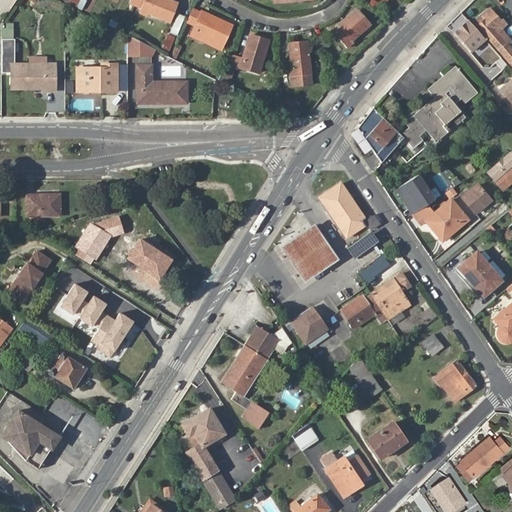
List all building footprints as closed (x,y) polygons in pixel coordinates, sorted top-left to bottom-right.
[(53,0),(51,12),(61,14),(64,2),(53,0)] [(164,1),(164,0),(128,0),(127,5),(139,10),(138,12),(146,15),(147,12),(169,21),(175,5),(164,1)] [(219,20),(192,8),(185,22),(194,26),(191,34),(198,37),(199,34),(222,45),(229,29),(218,24),(219,20)] [(356,9),(347,17),(350,20),(358,12),(356,9)] [(511,65),(511,49),(511,46),(511,41),(502,30),(507,25),(501,18),(500,19),(490,9),(474,22),(511,65)] [(350,20),(347,17),(338,25),(345,33),(338,39),(347,48),(353,42),(352,41),(369,25),(358,12),(350,20)] [(218,24),(229,29),(231,25),(219,20),(218,24)] [(486,39),(469,20),(456,32),(472,51),(486,39)] [(167,34),(161,48),(170,51),(176,37),(167,34)] [(250,35),(242,58),(240,57),(238,65),(259,72),(268,40),(250,35)] [(317,38),(322,50),(328,47),(324,35),(317,38)] [(302,45),(302,41),(288,42),(290,66),(287,67),(288,75),(291,74),(292,86),(312,84),(309,44),(302,45)] [(154,59),(155,44),(128,42),(127,57),(154,59)] [(238,65),(240,57),(231,54),(228,62),(238,65)] [(83,70),(83,90),(100,90),(100,89),(105,89),(105,93),(122,93),(122,65),(107,65),(107,70),(83,70)] [(16,66),(16,86),(48,86),(48,90),(47,92),(60,92),(60,66),(16,66)] [(143,66),(143,105),(191,105),(191,83),(157,83),(157,66),(143,66)] [(229,66),(225,78),(231,80),(235,69),(229,66)] [(456,67),(454,69),(460,78),(463,76),(456,67)] [(429,88),(434,94),(441,101),(449,95),(456,103),(461,99),(465,103),(475,96),(468,87),(470,85),(463,76),(460,78),(454,69),(443,77),(445,80),(438,86),(436,83),(429,88)] [(443,77),(436,83),(438,86),(445,80),(443,77)] [(511,82),(502,92),(511,101),(511,100),(511,82)] [(477,94),(470,85),(468,87),(475,96),(477,94)] [(409,128),(407,130),(414,137),(418,134),(415,130),(421,125),(425,121),(437,136),(445,130),(447,133),(450,130),(448,127),(454,123),(457,125),(460,123),(441,101),(434,94),(432,95),(435,98),(437,101),(429,107),(428,104),(413,116),(415,118),(407,125),(409,128)] [(449,95),(441,101),(460,123),(465,119),(453,105),(456,103),(449,95)] [(283,97),(283,110),(298,110),(298,98),(283,97)] [(435,98),(428,104),(429,107),(437,101),(435,98)] [(356,129),(380,163),(383,161),(387,156),(404,137),(375,108),(356,129)] [(405,122),(407,125),(415,118),(413,116),(405,122)] [(435,143),(447,133),(445,130),(437,136),(425,121),(421,125),(435,143)] [(414,137),(407,130),(402,134),(408,142),(414,137)] [(511,182),(511,154),(511,153),(488,172),(495,180),(494,180),(503,190),(511,182)] [(419,177),(398,191),(411,210),(413,208),(417,214),(431,204),(436,202),(419,177)] [(364,220),(340,185),(320,199),(347,238),(364,226),(361,222),(364,220)] [(471,193),(486,207),(493,201),(480,186),(471,193)] [(477,215),(486,207),(471,193),(464,199),(477,215)] [(26,196),(26,216),(59,216),(59,195),(26,196)] [(448,232),(451,236),(470,221),(453,201),(438,213),(431,204),(417,214),(415,215),(424,226),(429,222),(441,237),(448,232)] [(116,207),(117,213),(128,211),(126,204),(116,207)] [(113,208),(101,212),(109,236),(119,228),(113,208)] [(368,224),(366,226),(368,230),(371,228),(372,229),(380,224),(375,215),(366,221),(368,224)] [(314,224),(279,246),(303,283),(338,260),(314,224)] [(445,242),(451,236),(448,232),(441,237),(445,242)] [(139,239),(127,258),(159,278),(164,270),(161,269),(168,257),(139,239)] [(356,252),(361,263),(381,255),(376,243),(356,252)] [(22,301),(31,288),(30,287),(34,281),(35,283),(43,272),(42,271),(51,258),(37,249),(29,262),(28,262),(17,279),(18,280),(9,293),(22,301)] [(478,254),(463,267),(474,280),(472,282),(485,297),(502,282),(478,254)] [(164,270),(171,259),(168,257),(161,269),(164,270)] [(474,280),(463,267),(460,269),(472,282),(474,280)] [(402,274),(371,294),(387,319),(409,305),(401,292),(410,286),(402,274)] [(89,293),(75,284),(61,305),(100,329),(92,342),(99,346),(97,349),(112,358),(135,323),(121,314),(117,321),(103,313),(107,306),(94,298),(90,305),(84,301),(89,293)] [(387,319),(371,294),(350,308),(349,306),(341,311),(353,328),(373,315),(380,324),(387,319)] [(501,327),(498,331),(498,332),(498,336),(500,339),(502,340),(504,342),(507,342),(511,341),(511,340),(511,303),(494,318),(501,327)] [(313,308),(292,322),(307,343),(328,328),(313,308)] [(391,325),(404,316),(401,311),(388,320),(391,325)] [(402,318),(391,325),(398,335),(408,327),(402,318)] [(48,336),(24,321),(20,326),(44,342),(48,336)] [(255,325),(243,345),(264,358),(267,360),(279,340),(255,325)] [(0,344),(11,330),(8,327),(0,337),(0,344)] [(433,335),(422,343),(431,355),(442,347),(433,335)] [(316,359),(330,351),(324,341),(310,350),(316,359)] [(271,409),(247,395),(242,392),(264,358),(243,345),(220,381),(236,391),(232,398),(248,408),(243,416),(260,427),(271,409)] [(87,369),(63,353),(49,374),(73,389),(87,369)] [(34,365),(22,355),(16,362),(28,372),(34,365)] [(370,399),(383,390),(369,369),(360,355),(349,368),(370,399)] [(242,392),(247,395),(268,360),(267,360),(264,358),(242,392)] [(475,385),(457,361),(434,378),(441,387),(442,387),(454,402),(475,385)] [(187,452),(221,509),(235,499),(203,447),(224,435),(209,410),(182,425),(195,447),(187,452)] [(36,469),(50,447),(57,437),(16,411),(1,436),(24,461),(36,469)] [(406,441),(393,422),(367,440),(379,459),(390,451),(389,450),(393,448),(394,449),(406,441)] [(421,432),(419,434),(424,441),(434,434),(426,424),(419,429),(421,432)] [(307,425),(292,436),(302,451),(317,440),(307,425)] [(491,438),(477,449),(479,452),(476,454),(474,452),(463,461),(475,476),(510,449),(501,438),(495,443),(491,438)] [(354,483),(357,481),(368,473),(357,457),(348,462),(344,456),(325,469),(344,496),(356,487),(354,483)] [(511,459),(501,468),(506,473),(504,475),(511,484),(511,486),(511,488),(511,489),(511,459)] [(433,490),(447,511),(455,511),(467,504),(450,479),(433,490)] [(164,496),(174,495),(173,485),(163,486),(164,496)] [(324,511),(329,509),(317,494),(294,511),(324,511)]
